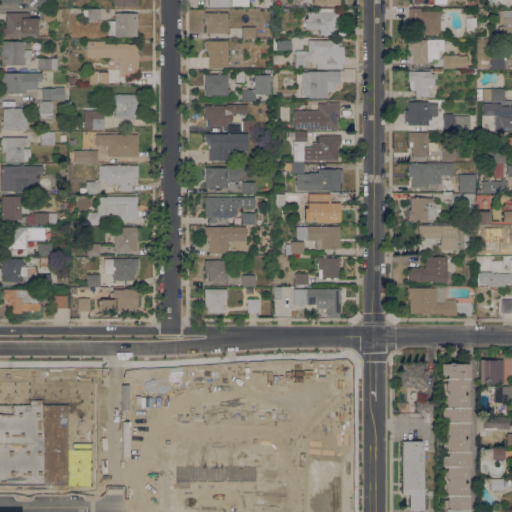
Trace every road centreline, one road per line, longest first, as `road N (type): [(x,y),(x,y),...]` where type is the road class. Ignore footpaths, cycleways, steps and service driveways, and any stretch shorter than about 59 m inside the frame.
road 1 (tertiary): [(377,511),(377,0)]
road 2 (residential): [(172,0),(171,329)]
road 3 (residential): [(0,348),(232,348),(313,336)]
road 4 (residential): [(313,336),(0,328)]
road 5 (residential): [(511,337),(373,336)]
